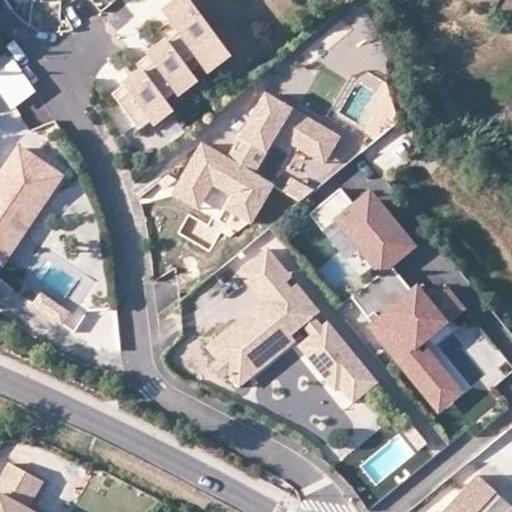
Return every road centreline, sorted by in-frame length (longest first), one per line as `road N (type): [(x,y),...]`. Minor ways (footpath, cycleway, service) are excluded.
road 1 (residential): [(331,511),(289,461),(150,390),(120,233),(93,158),(16,37)]
road 2 (tertiary): [(0,376),(263,511)]
road 3 (unknown): [(150,390),(0,257)]
